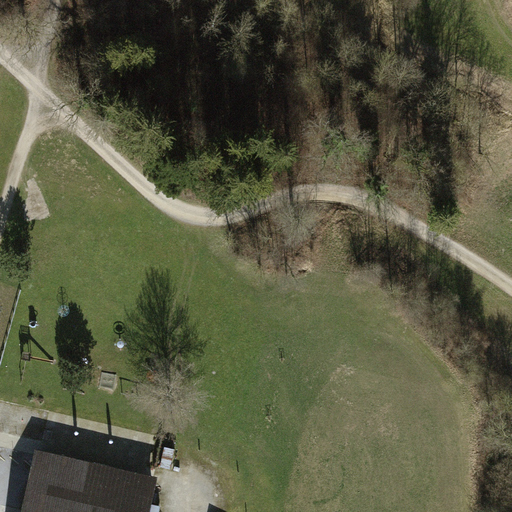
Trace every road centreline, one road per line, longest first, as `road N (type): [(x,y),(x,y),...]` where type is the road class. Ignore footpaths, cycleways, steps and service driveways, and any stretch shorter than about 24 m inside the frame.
road 1 (track): [(0,52),(154,197),(196,216),(235,216),(295,193),(369,203),(511,293)]
road 2 (track): [(0,230),(31,126),(49,103)]
